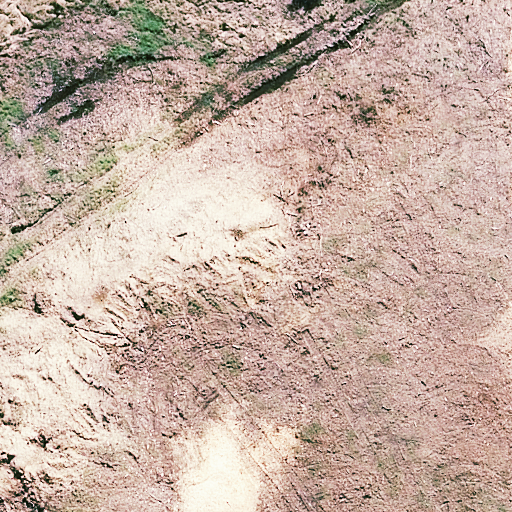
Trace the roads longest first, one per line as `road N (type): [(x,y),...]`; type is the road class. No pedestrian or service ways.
road 1 (motorway): [(511,206),(0,423)]
road 2 (motorway): [(0,309),(511,93)]
